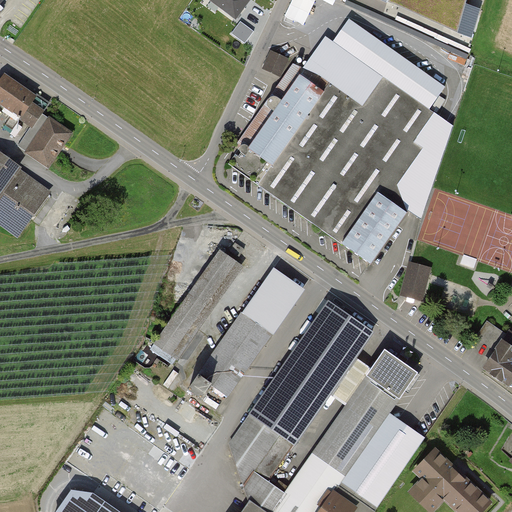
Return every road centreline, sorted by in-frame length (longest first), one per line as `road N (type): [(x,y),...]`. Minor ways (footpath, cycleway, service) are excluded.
road 1 (tertiary): [(195,180),(511,407)]
road 2 (tertiary): [(0,45),(195,180)]
road 3 (track): [(0,258),(163,226),(195,180)]
road 4 (unclassified): [(283,0),(195,180)]
